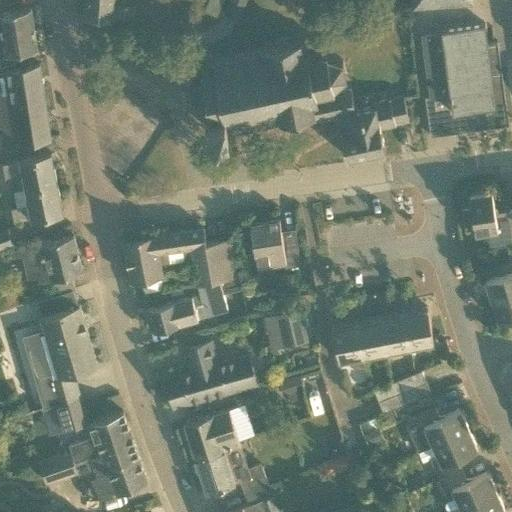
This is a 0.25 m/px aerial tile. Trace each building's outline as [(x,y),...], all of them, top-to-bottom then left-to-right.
[(136,0),(86,0),(85,14),(113,16),(135,18),(136,0)] [(208,0),(205,9),(216,15),(223,0),(208,0)] [(228,0),(224,11),(239,17),(245,0),(228,0)] [(18,55),(17,51),(38,48),(31,7),(0,11),(0,16),(5,47),(1,48),(1,52),(0,52),(0,57),(0,58),(18,55)] [(488,42),(486,26),(485,22),(443,28),(443,30),(423,33),(431,94),(426,95),(431,134),(444,132),(444,128),(456,126),(457,130),(509,123),(497,40),(488,42)] [(356,109),(356,108),(351,84),(335,88),(334,85),(346,75),(343,59),(329,56),(328,53),(310,57),(308,50),(305,39),(301,40),(300,36),(298,37),(299,41),(290,42),(290,38),(276,41),(277,45),(269,47),(268,43),(265,44),(266,48),(251,51),(250,47),(248,47),(248,51),(233,54),(232,51),(230,51),(231,55),(215,58),(214,54),(209,51),(203,52),(199,57),(202,71),(201,71),(204,85),(192,87),(197,111),(209,108),(211,115),(210,116),(213,132),(230,128),(229,128),(245,125),(246,128),(248,128),(248,124),(263,121),(264,124),(266,124),(265,120),(281,117),(282,122),(284,122),(283,118),(292,116),(293,120),(306,118),(305,114),(314,112),(316,120),(318,119),(317,117),(338,113),(356,109)] [(0,145),(51,137),(40,62),(8,67),(8,70),(0,71),(0,145)] [(409,119),(405,100),(404,95),(390,98),(390,97),(374,101),(375,104),(356,108),(356,109),(338,113),(347,157),(386,149),(381,126),(396,123),(396,122),(409,119)] [(23,173),(26,187),(57,181),(53,163),(51,153),(52,153),(52,152),(20,158),(20,159),(4,162),(4,161),(3,162),(6,176),(23,173)] [(57,181),(26,187),(29,202),(12,206),(15,220),(16,220),(32,217),(64,211),(63,209),(62,210),(60,200),(61,200),(57,181)] [(511,234),(511,233),(508,210),(496,212),(492,190),(470,193),(472,208),(463,209),(466,229),(475,227),(475,232),(488,230),(491,246),(511,242),(511,237),(511,235),(511,234)] [(301,264),(299,247),(297,235),(283,237),(280,218),(251,223),(257,266),(285,262),(286,266),(301,264)] [(192,246),(198,281),(218,276),(218,277),(237,271),(231,237),(206,241),(204,226),(155,232),(124,238),(132,280),(163,274),(159,250),(192,246)] [(0,246),(12,242),(8,230),(0,233),(0,246)] [(29,282),(63,274),(83,269),(74,234),(12,249),(14,257),(22,255),(29,282)] [(486,278),(492,299),(511,292),(511,259),(496,265),(498,274),(486,278)] [(226,308),(218,277),(218,276),(198,281),(200,292),(194,294),(199,316),(226,308)] [(511,292),(492,299),(499,320),(511,315),(511,292)] [(199,316),(194,294),(176,299),(176,298),(147,306),(153,330),(182,322),(182,321),(199,317),(199,316)] [(55,402),(62,400),(81,395),(74,371),(98,364),(80,303),(40,314),(51,352),(41,355),(51,389),(55,402)] [(309,340),(301,305),(277,311),(285,345),(309,340)] [(404,310),(411,346),(435,341),(428,305),(404,310)] [(387,350),(411,346),(404,310),(380,314),(387,350)] [(364,355),(387,350),(380,314),(357,319),(364,355)] [(357,319),(332,324),(339,360),(364,355),(357,319)] [(174,404),(257,381),(249,353),(218,361),(212,338),(185,346),(189,359),(190,359),(193,368),(166,376),(174,404)] [(374,388),(379,400),(403,390),(408,402),(431,392),(422,369),(374,388)] [(279,379),(283,394),(288,392),(305,386),(301,372),(279,379)] [(403,390),(379,400),(384,412),(408,402),(403,390)] [(87,423),(89,422),(81,395),(62,400),(55,402),(63,429),(87,423)] [(412,415),(417,426),(409,430),(418,450),(433,443),(469,427),(460,407),(440,416),(435,404),(412,415)] [(196,456),(224,447),(241,442),(230,407),(185,421),(196,456)] [(87,423),(91,436),(69,443),(71,448),(72,448),(76,460),(90,455),(97,452),(134,439),(124,410),(89,422),(87,423)] [(379,425),(364,432),(369,444),(384,437),(379,425)] [(469,427),(433,443),(438,454),(431,457),(440,478),(463,468),(458,456),(478,447),(469,427)] [(98,478),(93,479),(100,498),(148,480),(134,439),(97,452),(90,455),(98,478)] [(261,462),(232,472),(224,447),(196,456),(207,491),(241,480),(245,492),(269,483),(261,462)] [(71,448),(41,459),(48,478),(78,467),(76,460),(72,448),(71,448)] [(351,451),(317,465),(321,477),(356,464),(351,451)] [(463,468),(440,478),(449,498),(457,495),(461,506),(497,490),(488,470),(468,479),(463,468)] [(268,511),(278,508),(273,494),(269,483),(245,492),(250,503),(226,511),(268,511)] [(502,511),(506,510),(497,490),(461,506),(450,511),(502,511)] [(333,510),(333,511),(357,511),(354,502),(333,510)]
